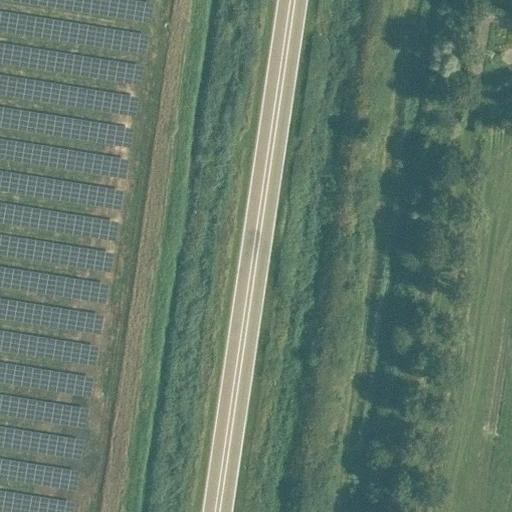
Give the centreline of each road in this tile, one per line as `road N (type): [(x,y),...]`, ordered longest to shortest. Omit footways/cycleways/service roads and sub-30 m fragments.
road 1 (track): [(410,511),(485,16),(511,25)]
road 2 (primary): [(218,511),(293,0)]
